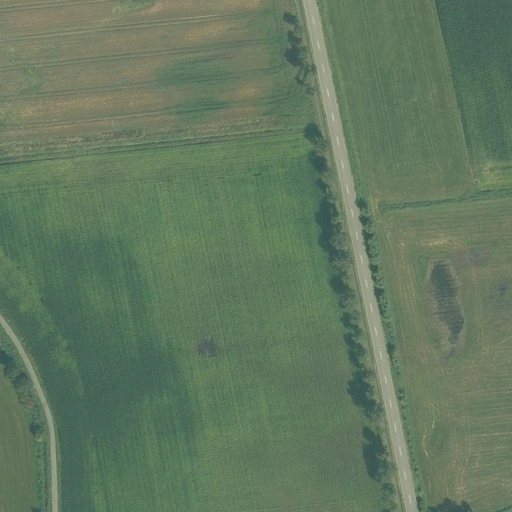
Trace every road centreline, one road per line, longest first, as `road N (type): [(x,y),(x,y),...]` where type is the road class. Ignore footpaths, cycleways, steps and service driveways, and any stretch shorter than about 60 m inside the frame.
road 1 (tertiary): [(310,0),(412,511)]
road 2 (unclassified): [(56,511),(45,404),(0,319)]
